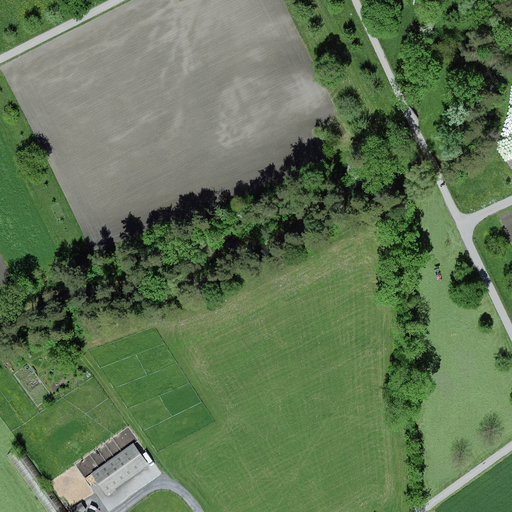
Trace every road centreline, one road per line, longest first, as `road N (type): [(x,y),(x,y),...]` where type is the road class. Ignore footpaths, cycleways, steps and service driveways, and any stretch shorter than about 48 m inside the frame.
road 1 (track): [(511,325),(358,0)]
road 2 (track): [(0,59),(119,0)]
